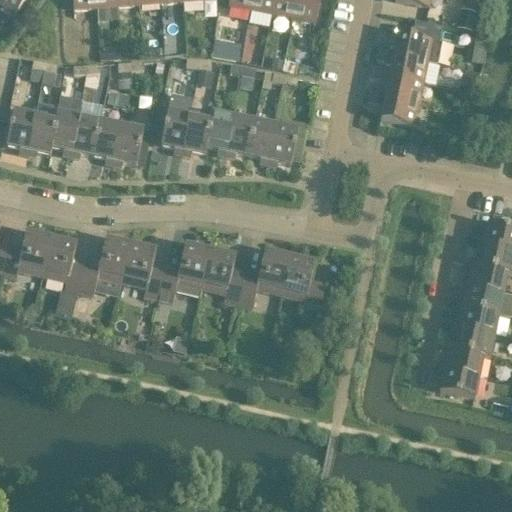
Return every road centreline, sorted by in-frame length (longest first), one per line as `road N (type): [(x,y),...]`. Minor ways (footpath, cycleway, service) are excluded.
road 1 (residential): [(313,227),(223,210),(91,212),(0,195)]
road 2 (residential): [(421,382),(463,181)]
road 3 (residential): [(332,154),(364,0)]
road 4 (residential): [(381,164),(366,240),(313,227)]
